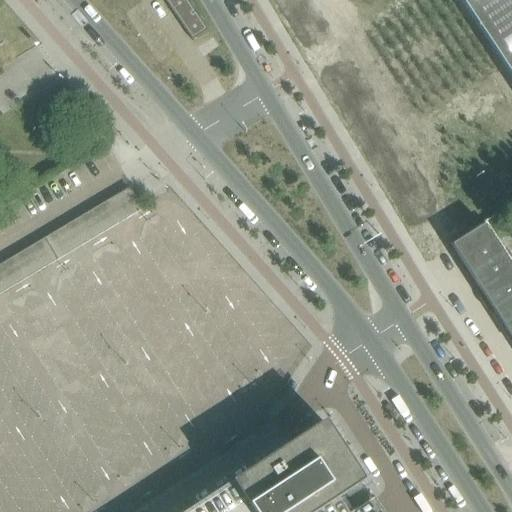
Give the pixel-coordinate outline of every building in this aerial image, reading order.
[(163,0),(165,3),(171,12),(191,41),(207,31),(186,1),(185,0),(163,0)] [(511,0),(460,0),(511,78),(511,0)] [(0,267),(0,295),(141,211),(140,209),(129,191),(0,267)] [(511,270),(484,227),(453,248),(511,339),(511,270)] [(336,501),(363,484),(324,423),(233,482),(252,511),(319,511),(330,506),(336,501)] [(252,511),(233,482),(199,504),(203,511),(252,511)] [(381,511),(375,502),(370,494),(343,511),(336,501),(330,506),(319,511),(381,511)]
